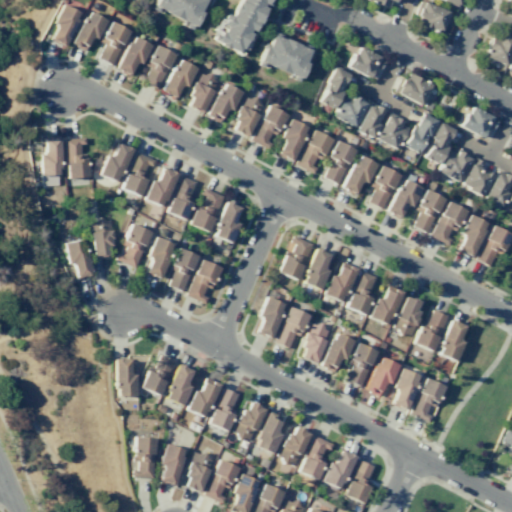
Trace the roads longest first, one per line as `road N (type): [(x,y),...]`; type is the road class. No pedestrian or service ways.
road 1 (residential): [(53,88),(93,95),(511,314)]
road 2 (residential): [(122,310),(156,315),(511,504)]
road 3 (residential): [(511,102),(346,18)]
road 4 (residential): [(213,345),(278,191)]
